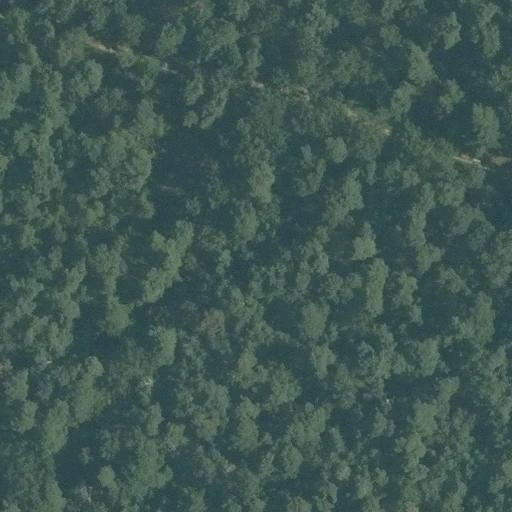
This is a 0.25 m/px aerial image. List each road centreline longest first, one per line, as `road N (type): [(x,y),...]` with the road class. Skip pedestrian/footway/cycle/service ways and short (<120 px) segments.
road 1 (track): [(39,511),(369,0)]
road 2 (track): [(5,0),(511,174)]
